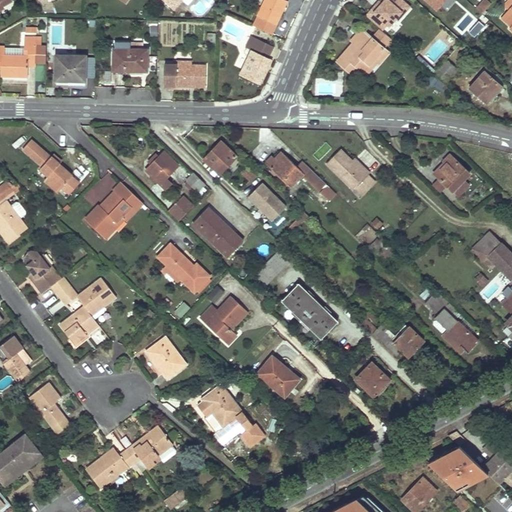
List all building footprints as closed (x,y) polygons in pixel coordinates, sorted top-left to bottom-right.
[(0,0),(0,9),(3,8),(2,6),(10,0),(0,0)] [(165,0),(174,8),(178,4),(185,10),(194,0),(165,0)] [(287,0),(265,0),(258,15),(276,24),(287,0)] [(396,18),(402,11),(399,8),(405,2),(403,0),(384,0),(382,2),(377,9),(374,6),(366,15),(381,28),(383,29),(388,24),(390,25),(396,18)] [(377,9),(382,2),(380,0),(374,6),(377,9)] [(427,0),(437,8),(444,0),(427,0)] [(482,0),(476,8),(482,14),(491,4),(486,0),(482,0)] [(398,20),(410,6),(405,2),(399,8),(402,11),(396,18),(398,20)] [(511,5),(502,17),(511,25),(511,26),(511,28),(511,5)] [(373,38),(362,29),(352,40),(356,43),(354,47),(351,45),(337,61),(354,75),(360,68),(363,72),(374,59),(379,64),(389,52),(383,47),(392,38),(383,29),(381,28),(373,38)] [(37,36),(26,36),(26,47),(0,47),(0,65),(2,65),(2,76),(28,76),(28,65),(29,59),(36,59),(37,44),(37,36)] [(269,66),(273,59),(269,57),(274,47),(253,36),(247,47),(253,50),(242,74),(261,83),(267,70),(269,66)] [(147,49),(139,49),(131,49),(131,43),(115,42),(115,70),(147,70),(147,49)] [(46,44),(37,44),(36,59),(46,60),(46,44)] [(56,82),(63,82),(69,83),(69,85),(85,85),(85,77),(86,59),(86,56),(58,55),(56,82)] [(95,60),(86,59),(85,77),(94,77),(95,60)] [(445,84),(451,77),(457,70),(446,60),(434,74),(445,84)] [(192,85),(192,84),(198,84),(198,86),(206,86),(207,65),(166,64),(166,85),(192,85)] [(491,72),(489,71),(488,70),(485,73),(485,72),(471,88),(486,102),(501,85),(489,74),(491,72)] [(111,97),(111,87),(96,88),(96,98),(111,97)] [(59,164),(50,156),(31,139),(23,148),(42,165),(39,168),(48,176),(61,187),(69,194),(79,183),(59,164)] [(215,148),(216,149),(212,153),(211,152),(205,158),(220,174),(237,156),(221,141),(215,148)] [(324,141),(314,156),(321,161),(332,147),(324,141)] [(342,149),(329,164),(356,190),(372,173),(364,166),(362,168),(354,161),(342,149)] [(163,180),(171,172),(178,165),(164,150),(144,170),(164,190),(168,186),(163,180)] [(266,162),(279,174),(292,187),(303,175),(318,190),(326,182),(303,160),(297,165),(283,151),(276,158),(273,156),(266,162)] [(62,161),(53,153),(50,156),(59,164),(62,161)] [(450,153),(447,157),(444,160),(445,161),(434,173),(439,178),(447,185),(453,190),(463,179),(470,172),(450,153)] [(357,158),(354,161),(362,168),(364,166),(357,158)] [(257,175),(251,169),(246,164),(240,171),(251,181),(257,175)] [(197,190),(200,186),(204,183),(194,173),(187,180),(197,190)] [(61,187),(48,176),(45,179),(57,190),(61,187)] [(447,185),(439,178),(433,184),(440,191),(447,185)] [(37,179),(32,186),(39,191),(44,184),(37,179)] [(472,187),(463,179),(453,190),(460,198),(472,187)] [(86,219),(94,227),(103,236),(122,216),(124,218),(141,201),(121,181),(113,190),(116,193),(102,207),(99,205),(86,219)] [(287,206),(262,181),(249,194),(274,219),(287,206)] [(0,231),(8,242),(17,235),(27,228),(6,199),(12,194),(3,182),(0,184),(0,231)] [(330,201),(334,198),(338,194),(329,184),(321,192),(330,201)] [(193,204),(187,198),(181,192),(167,207),(179,219),(193,204)] [(141,201),(124,218),(127,221),(144,203),(141,201)] [(194,223),(207,235),(221,248),(223,246),(231,254),(244,240),(209,206),(194,223)] [(310,215),(307,212),(304,210),(293,222),(298,227),(310,215)] [(122,216),(103,236),(106,238),(124,218),(122,216)] [(491,260),(491,259),(487,256),(501,242),(491,232),(477,246),(486,255),(481,259),(490,267),(494,263),(491,260)] [(394,255),(398,252),(379,233),(376,237),(369,244),(381,256),(380,257),(386,263),(389,260),(393,264),(398,259),(394,255)] [(199,262),(197,264),(196,265),(171,242),(158,256),(167,263),(181,277),(196,291),(212,274),(199,262)] [(510,278),(511,276),(511,252),(501,242),(487,256),(491,259),(491,260),(494,263),(510,278)] [(256,272),(262,278),(267,283),(289,261),(278,250),(256,272)] [(65,304),(77,296),(62,277),(60,278),(42,254),(23,268),(42,293),(51,286),(65,304)] [(178,282),(181,277),(167,263),(163,268),(178,282)] [(487,279),(484,276),(480,273),(475,278),(482,285),(487,279)] [(102,277),(77,296),(85,307),(60,325),(76,346),(86,339),(84,337),(88,334),(99,326),(93,319),(103,311),(104,308),(103,306),(116,297),(102,277)] [(320,307),(316,303),(313,300),(314,298),(299,283),(283,299),(321,338),(338,321),(322,305),(320,307)] [(215,303),(224,292),(216,286),(207,297),(215,303)] [(429,286),(421,294),(426,299),(434,291),(429,286)] [(511,286),(507,291),(511,295),(507,299),(503,303),(511,312),(511,286)] [(461,351),(462,350),(464,348),(467,351),(478,340),(455,318),(456,318),(460,313),(454,309),(436,290),(424,302),(437,314),(435,317),(433,323),(444,333),(443,334),(461,351)] [(228,344),(237,334),(233,330),(229,326),(232,323),(234,325),(248,311),(232,296),(219,310),(213,304),(200,317),(228,344)] [(191,308),(185,302),(175,311),(181,317),(191,308)] [(150,308),(146,311),(151,316),(155,312),(150,308)] [(374,332),(382,323),(369,310),(360,319),(374,332)] [(414,356),(419,351),(424,346),(421,343),(424,339),(410,325),(398,338),(382,323),(374,332),(401,358),(406,353),(408,355),(410,353),(414,356)] [(158,340),(159,342),(160,344),(157,346),(155,343),(145,350),(166,379),(186,364),(165,335),(158,340)] [(13,336),(0,345),(0,358),(17,380),(29,371),(25,365),(31,360),(13,336)] [(285,371),(286,369),(288,368),(272,355),(258,373),(285,395),(297,380),(285,371)] [(377,391),(384,385),(390,378),(372,361),(356,377),(372,392),(375,388),(377,391)] [(240,368),(234,375),(240,381),(247,374),(240,368)] [(54,402),(57,400),(60,398),(48,382),(28,396),(56,433),(69,423),(54,402)] [(252,425),(242,411),(221,383),(214,388),(216,392),(212,395),(210,391),(201,398),(203,400),(197,404),(206,416),(212,412),(222,426),(229,421),(231,424),(238,419),(246,429),(241,433),(250,445),(264,435),(255,423),(252,425)] [(146,440),(161,429),(157,424),(143,435),(146,440)] [(281,427),(277,440),(282,442),(287,429),(281,427)] [(148,467),(155,462),(161,457),(163,460),(175,451),(175,447),(172,444),(167,436),(161,429),(146,440),(143,435),(119,454),(113,446),(86,468),(101,488),(140,457),(148,467)] [(465,438),(456,430),(449,434),(459,444),(465,438)] [(0,479),(5,486),(15,477),(10,471),(19,464),(27,458),(32,464),(42,456),(27,437),(20,443),(17,440),(0,453),(0,479)] [(484,467),(461,446),(453,450),(454,452),(447,455),(446,454),(430,462),(450,482),(456,475),(464,483),(475,477),(477,480),(489,473),(484,467)] [(511,463),(499,451),(484,467),(489,473),(499,483),(504,477),(511,484),(511,473),(510,472),(511,469),(511,463)] [(10,471),(15,477),(24,470),(19,464),(10,471)] [(403,499),(409,505),(416,511),(437,490),(424,477),(403,499)] [(188,496),(184,491),(181,487),(163,500),(170,509),(188,496)] [(385,511),(369,497),(367,498),(364,496),(348,504),(349,506),(337,511),(335,511),(332,511),(385,511)] [(463,511),(467,508),(470,505),(461,496),(454,502),(463,511)] [(347,503),(334,509),(335,511),(337,511),(349,506),(348,504),(347,503)]
